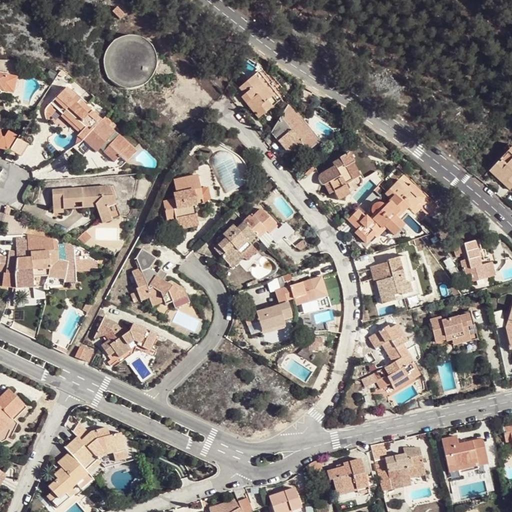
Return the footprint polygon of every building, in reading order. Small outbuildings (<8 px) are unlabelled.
[(124,14),(118,8),(113,13),(119,19),(124,14)] [(113,42),(110,45),(107,48),(105,53),(104,57),(103,61),(103,66),(104,70),(106,75),(108,79),(111,82),(115,85),(119,87),(123,89),(127,90),(132,90),(137,89),(141,87),(145,85),(148,82),(152,79),(154,75),(156,71),(157,66),(157,62),(156,57),(155,53),(153,49),(150,45),(147,42),(143,39),(139,37),(135,36),(130,36),(126,36),(121,37),(117,39),(113,42)] [(258,73),(239,89),(244,96),(241,98),(258,119),(281,101),(258,73)] [(102,120),(83,103),(67,88),(52,103),(82,132),(78,136),(82,141),(83,140),(97,153),(100,149),(103,146),(107,149),(104,152),(115,163),(120,157),(126,163),(136,152),(113,131),(117,127),(105,116),(102,120)] [(110,112),(90,94),(83,103),(102,120),(105,116),(110,112)] [(274,127),(270,134),(288,155),(301,145),(307,153),(318,144),(287,105),(274,127)] [(261,125),(269,135),(270,134),(274,127),(261,125)] [(13,133),(0,130),(0,150),(9,152),(13,133)] [(511,157),(507,152),(488,172),(499,182),(504,177),(508,180),(503,185),(509,191),(511,188),(511,157)] [(348,167),(353,164),(353,162),(349,154),(348,154),(340,158),(339,161),(332,164),(334,168),(321,175),(320,176),(319,178),(318,180),(318,181),(318,182),(319,184),(321,185),(322,186),(324,187),(329,195),(333,193),(338,201),(349,194),(349,193),(360,187),(361,186),(361,184),(362,183),(362,182),(361,181),(359,177),(355,179),(348,167)] [(359,177),(353,164),(348,167),(355,179),(359,177)] [(312,168),(304,176),(306,179),(314,170),(312,168)] [(176,225),(198,221),(195,206),(204,205),(198,176),(173,181),(176,194),(173,195),(174,200),(163,202),(166,220),(175,219),(176,225)] [(499,182),(503,185),(508,180),(504,177),(499,182)] [(399,180),(396,183),(405,191),(407,188),(399,180)] [(405,191),(396,183),(387,192),(389,194),(382,202),(385,205),(383,207),(381,205),(379,204),(376,203),(373,203),(371,206),(370,209),(370,212),(372,215),(374,217),(369,223),(355,210),(349,216),(363,229),(360,234),(369,242),(371,241),(384,227),(386,229),(388,231),(397,221),(395,220),(393,217),(404,205),(406,207),(415,215),(420,210),(425,215),(420,220),(422,222),(426,217),(428,218),(436,210),(430,204),(424,198),(419,204),(415,201),(418,198),(407,188),(405,191)] [(410,185),(407,188),(418,198),(415,201),(419,204),(424,198),(410,185)] [(98,214),(108,211),(107,208),(116,205),(109,187),(52,191),(53,210),(63,210),(73,209),(73,205),(83,205),(83,208),(91,208),(91,205),(94,205),(95,208),(98,214)] [(395,220),(406,207),(404,205),(393,217),(395,220)] [(233,226),(222,236),(225,238),(218,245),(213,249),(229,266),(251,246),(249,244),(256,237),(265,247),(272,240),(276,244),(284,237),(277,228),(260,209),(253,216),(251,218),(250,217),(236,229),(233,226)] [(415,215),(420,220),(425,215),(420,210),(415,215)] [(198,227),(198,221),(176,225),(177,231),(198,227)] [(403,227),(397,221),(388,231),(394,237),(403,227)] [(371,241),(373,243),(386,229),(384,227),(371,241)] [(28,258),(16,258),(0,254),(0,264),(7,266),(5,274),(4,274),(2,286),(16,288),(71,286),(71,283),(75,283),(75,266),(74,258),(67,258),(67,263),(62,262),(62,258),(59,258),(58,241),(27,236),(27,238),(28,258)] [(225,238),(222,236),(215,242),(218,245),(225,238)] [(16,238),(16,258),(28,258),(27,238),(16,238)] [(475,259),(479,258),(474,242),(453,248),(455,256),(462,254),(464,260),(460,262),(465,278),(470,277),(472,284),(486,280),(482,266),(478,267),(475,259)] [(257,252),(251,246),(229,266),(233,270),(244,259),(246,261),(257,252)] [(163,280),(164,279),(166,275),(159,271),(157,273),(151,270),(157,258),(141,249),(136,259),(137,261),(137,262),(135,262),(138,268),(139,268),(140,269),(132,272),(138,289),(135,290),(139,301),(148,298),(150,303),(162,299),(164,302),(171,300),(175,309),(189,303),(184,291),(170,281),(169,282),(167,283),(163,280)] [(82,250),(74,258),(85,258),(97,264),(100,259),(82,250)] [(387,264),(371,268),(376,283),(380,282),(382,289),(377,291),(381,305),(402,299),(401,296),(408,294),(405,284),(409,283),(407,275),(410,274),(405,257),(386,262),(387,264)] [(85,258),(74,258),(75,266),(80,266),(80,272),(97,271),(97,264),(85,258)] [(412,283),(410,274),(407,275),(409,283),(405,284),(408,294),(401,296),(402,299),(419,295),(415,282),(412,283)] [(464,286),(472,284),(470,277),(465,278),(462,279),(464,286)] [(310,280),(289,287),(294,302),(295,307),(308,303),(316,300),(310,280)] [(279,306),(287,304),(294,302),(289,287),(274,292),(279,306)] [(511,296),(501,328),(506,346),(511,344),(511,296)] [(152,307),(164,302),(162,299),(150,303),(152,307)] [(292,318),(287,304),(279,306),(256,313),(256,316),(258,322),(261,332),(284,325),(283,321),(292,318)] [(451,339),(451,342),(452,346),(477,339),(471,314),(441,322),(440,317),(429,320),(435,344),(445,341),(451,339)] [(246,326),(258,322),(256,316),(244,320),(246,326)] [(111,360),(114,364),(120,360),(122,362),(133,354),(127,345),(133,341),(139,344),(138,345),(149,350),(156,335),(133,324),(129,331),(128,332),(125,334),(121,329),(120,330),(115,324),(115,323),(105,317),(95,334),(105,336),(109,335),(111,339),(108,341),(101,346),(111,360)] [(285,328),(284,325),(261,332),(262,335),(285,328)] [(407,343),(396,325),(389,329),(387,327),(368,339),(375,350),(381,346),(392,364),(373,375),(377,382),(376,382),(380,390),(390,384),(394,391),(410,381),(419,396),(422,394),(417,371),(402,346),(407,343)] [(92,352),(80,347),(76,357),(78,358),(88,362),(92,352)] [(368,378),(359,383),(361,389),(371,387),(368,378)] [(0,428),(24,404),(8,389),(0,397),(0,396),(0,428)] [(393,412),(395,415),(419,410),(417,397),(393,412)] [(386,399),(376,401),(378,411),(388,409),(387,403),(386,399)] [(26,407),(24,404),(0,428),(0,434),(13,422),(13,421),(26,407)] [(77,437),(65,448),(69,453),(88,472),(88,473),(101,463),(102,465),(127,457),(123,442),(121,434),(109,437),(107,428),(91,432),(88,435),(78,423),(76,428),(73,432),(77,437)] [(511,426),(503,429),(506,442),(511,440),(511,426)] [(466,446),(466,443),(457,445),(456,437),(441,440),(448,473),(488,465),(482,439),(472,442),(472,445),(466,446)] [(129,441),(123,442),(127,457),(102,465),(105,468),(134,460),(129,441)] [(387,459),(384,443),(371,446),(374,462),(387,459)] [(387,459),(374,462),(382,492),(426,482),(420,449),(403,449),(404,455),(387,459)] [(88,472),(69,453),(58,464),(62,469),(54,476),(57,480),(48,488),(52,492),(59,499),(53,504),(57,509),(75,493),(71,488),(75,484),(88,472)] [(343,467),(326,472),(329,481),(332,480),(338,503),(358,498),(357,493),(369,490),(368,489),(365,478),(360,459),(342,464),(343,467)] [(324,473),(320,460),(318,460),(316,461),(310,464),(306,467),(308,480),(322,476),(322,473),(324,473)] [(88,473),(88,472),(75,484),(80,489),(92,478),(88,473)] [(368,489),(375,487),(373,476),(365,478),(368,489)] [(294,489),(268,497),(273,511),(291,511),(292,511),(301,508),(294,489)] [(46,497),(53,504),(59,499),(52,492),(46,497)] [(247,498),(238,502),(241,511),(250,511),(252,511),(247,498)] [(240,511),(234,500),(219,505),(221,511),(240,511)]
